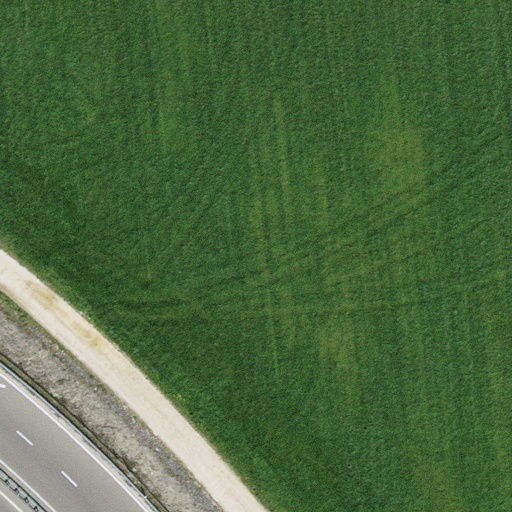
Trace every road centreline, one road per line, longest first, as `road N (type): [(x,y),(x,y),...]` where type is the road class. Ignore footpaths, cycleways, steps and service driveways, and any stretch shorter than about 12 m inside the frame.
road 1 (track): [(0,258),(120,363),(256,511)]
road 2 (motorway): [(101,511),(0,416)]
